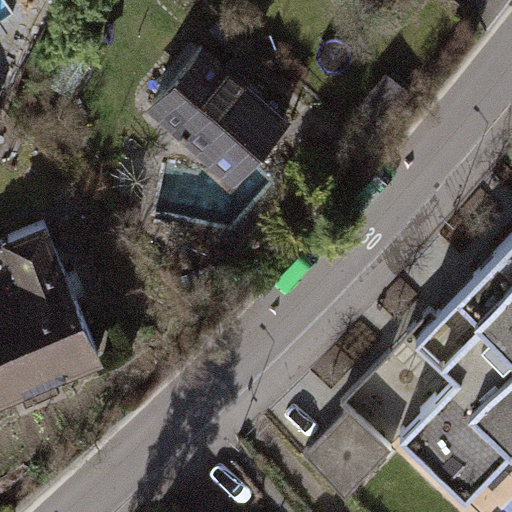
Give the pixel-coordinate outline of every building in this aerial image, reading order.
[(296,127),(212,44),(147,109),(231,193),(296,127)] [(399,94),(381,78),(364,96),(382,113),(399,94)] [(0,407),(104,367),(47,220),(0,238),(17,281),(0,287),(0,407)] [(511,238),(460,293),(511,343),(511,238)] [(511,343),(460,293),(419,336),(457,372),(402,430),(468,492),(511,446),(511,343)] [(392,446),(350,406),(307,449),(348,490),(392,446)]
